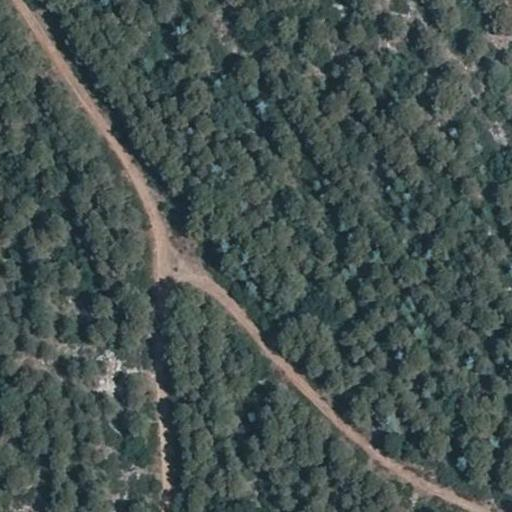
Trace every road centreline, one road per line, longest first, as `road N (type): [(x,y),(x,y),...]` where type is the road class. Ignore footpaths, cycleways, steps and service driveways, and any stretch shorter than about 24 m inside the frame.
road 1 (track): [(15,0),(149,200),(156,511)]
road 2 (track): [(149,200),(327,419),(468,511)]
